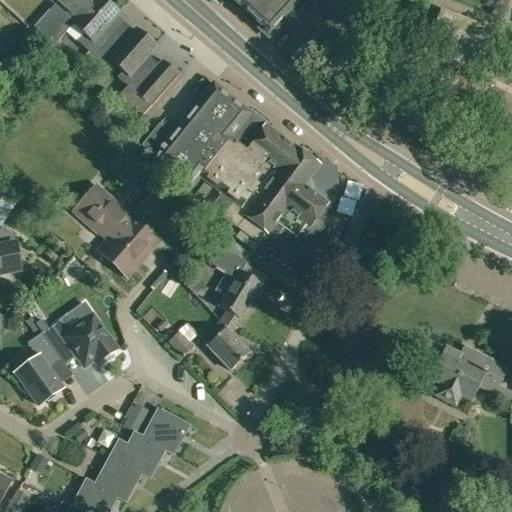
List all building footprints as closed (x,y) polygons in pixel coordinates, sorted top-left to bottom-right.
[(54,0),(57,2),(33,28),(53,46),(74,24),(95,0),(54,0)] [(104,0),(95,0),(74,24),(85,34),(78,41),(95,57),(95,58),(111,40),(110,40),(112,38),(103,30),(119,13),(104,0)] [(230,0),(268,34),(299,0),(230,0)] [(437,56),(461,65),(466,53),(475,57),(487,27),(442,9),(431,36),(443,41),(437,56)] [(111,40),(95,58),(104,66),(110,59),(123,71),(117,78),(127,86),(128,87),(153,60),(148,55),(156,46),(137,29),(119,48),(111,40)] [(115,100),(139,121),(179,75),(162,59),(158,64),(153,60),(128,87),(127,86),(115,100)] [(259,245),(268,233),(268,234),(279,218),(312,242),(314,242),(324,228),(323,224),(317,219),(327,205),(331,208),(337,196),(338,182),(334,170),(325,174),(320,167),(266,126),(252,115),(214,83),(172,135),(160,125),(143,146),(155,156),(148,165),(185,195),(186,193),(200,204),(212,188),(220,195),(213,205),(223,213),(221,216),(259,245)] [(113,235),(127,220),(114,210),(118,205),(107,196),(104,200),(92,189),(73,211),(99,234),(104,227),(113,235)] [(127,220),(113,235),(98,252),(125,277),(150,249),(138,238),(145,230),(130,216),(127,220)] [(0,275),(20,272),(15,243),(18,239),(0,226),(0,275)] [(261,285),(240,273),(245,265),(220,249),(211,265),(225,274),(215,291),(223,296),(217,306),(225,311),(219,321),(219,322),(231,329),(238,319),(240,320),(261,285)] [(42,334),(61,360),(65,366),(77,358),(81,364),(91,357),(96,365),(117,350),(92,316),(71,331),(62,319),(50,329),(44,333),(42,334)] [(42,318),(36,323),(44,333),(50,329),(42,318)] [(228,334),(231,329),(219,322),(219,321),(217,324),(209,333),(216,339),(206,348),(230,372),(248,354),(228,334)] [(38,406),(46,401),(47,403),(55,397),(54,395),(61,390),(54,380),(55,379),(54,371),(52,367),(61,360),(42,334),(42,333),(27,344),(37,358),(19,371),(25,378),(15,386),(26,395),(29,393),(38,406)] [(177,334),(168,343),(182,358),(192,350),(177,334)] [(502,413),(508,415),(511,402),(511,395),(498,389),(507,371),(492,363),(492,362),(463,348),(459,357),(445,350),(444,351),(428,343),(415,366),(432,376),(428,382),(439,388),(433,399),(453,410),(459,399),(470,404),(478,389),(505,402),(502,413)] [(389,361),(372,352),(355,383),(373,392),(389,361)] [(189,426),(157,409),(142,437),(165,450),(165,451),(173,456),(189,426)] [(142,437),(134,433),(134,432),(126,446),(118,441),(110,456),(141,474),(149,479),(165,451),(165,450),(142,437)] [(38,455),(30,469),(41,475),(49,461),(38,455)] [(110,456),(94,485),(126,503),(141,474),(110,456)] [(0,502),(11,481),(0,474),(0,502)] [(108,511),(116,498),(85,481),(85,480),(70,508),(76,511),(108,511)] [(11,511),(19,511),(28,498),(16,491),(6,509),(11,511)] [(76,511),(62,503),(61,503),(56,511),(76,511)]
